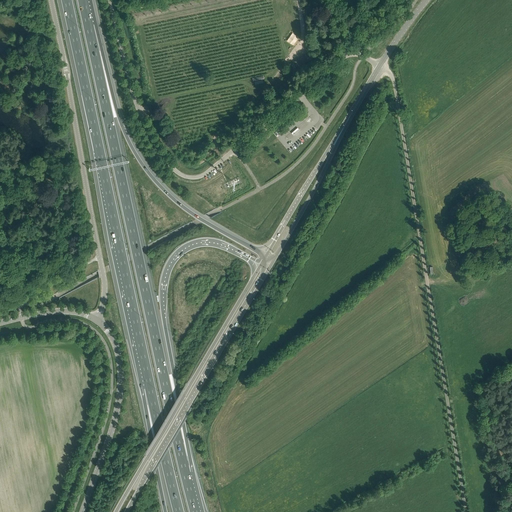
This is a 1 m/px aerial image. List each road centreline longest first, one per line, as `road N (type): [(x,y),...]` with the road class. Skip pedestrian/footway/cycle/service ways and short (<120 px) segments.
road 1 (motorway): [(185,472),(88,25)]
road 2 (unclassified): [(379,66),(345,55),(205,173),(185,177),(156,148),(138,111),(110,0)]
road 3 (motorway): [(66,0),(149,387)]
road 4 (tertiary): [(96,320),(104,287),(51,0)]
road 5 (motorway): [(185,472),(162,303),(168,266),(186,246),(206,241),(261,264)]
road 6 (motorway): [(266,255),(185,209),(148,172),(130,146),(88,25)]
road 7 (secondary): [(261,264),(115,511)]
road 8 (secondary): [(126,511),(269,263)]
road 9 (tertiary): [(81,511),(119,398),(116,347),(96,320)]
road 10 (secondary): [(269,263),(342,129)]
road 11 (secondary): [(342,129),(266,255)]
road 12 (motorway): [(149,387),(178,511)]
road 13 (motorway): [(149,387),(165,511)]
